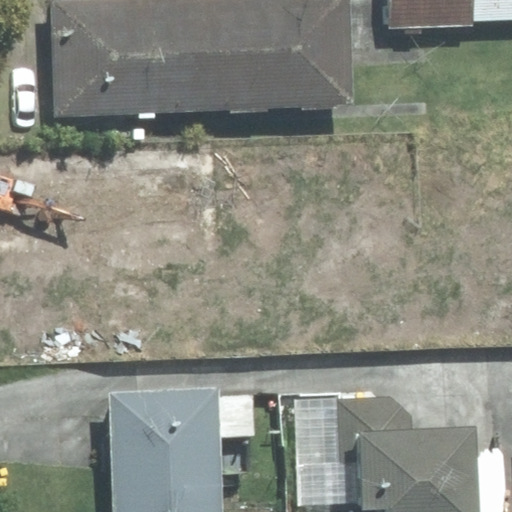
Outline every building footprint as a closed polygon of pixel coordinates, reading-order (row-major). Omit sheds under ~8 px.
[(332,114),(327,0),(208,0),(34,6),(38,124),(332,114)] [(511,0),(376,0),(378,35),(511,31),(511,0)] [(187,173),(79,178),(88,364),(195,359),(187,173)] [(203,511),(196,395),(88,402),(94,511),(203,511)] [(489,511),(489,452),(454,452),(454,433),(397,433),(397,406),(328,406),(328,469),(341,469),(340,511),(489,511)]
